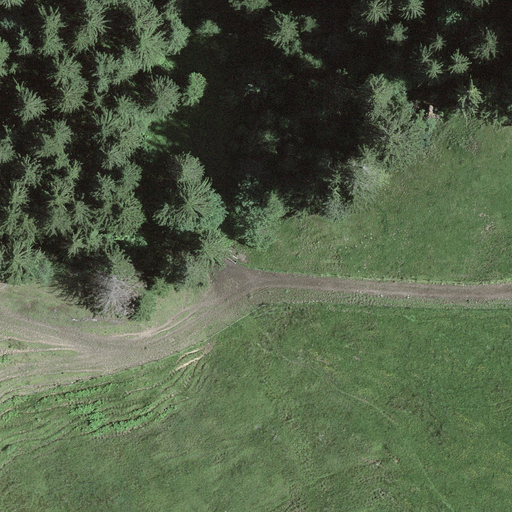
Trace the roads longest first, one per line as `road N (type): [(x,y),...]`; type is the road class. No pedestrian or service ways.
road 1 (track): [(0,315),(92,343),(134,346),(158,340),(216,302),(270,287),(511,292)]
road 2 (track): [(134,346),(103,361),(0,379)]
